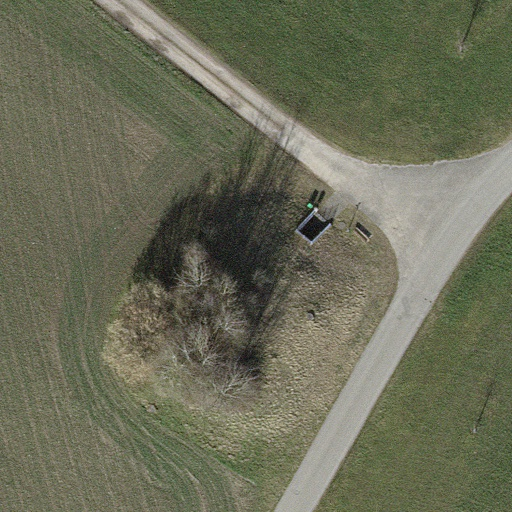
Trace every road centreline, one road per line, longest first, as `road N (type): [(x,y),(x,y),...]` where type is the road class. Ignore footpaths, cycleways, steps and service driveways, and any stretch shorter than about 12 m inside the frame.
road 1 (track): [(444,256),(122,0)]
road 2 (tertiary): [(511,176),(444,256),(302,511)]
